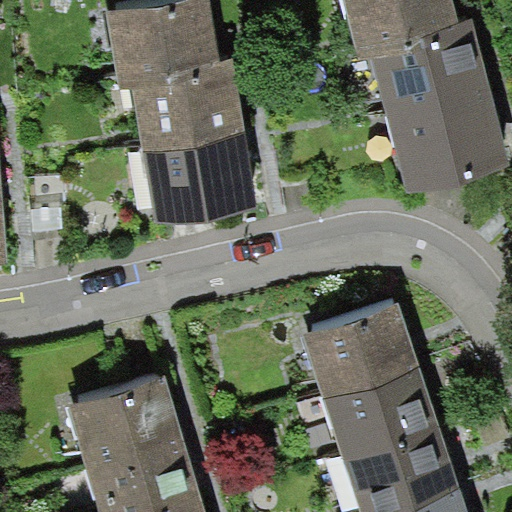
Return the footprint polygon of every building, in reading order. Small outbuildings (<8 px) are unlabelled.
[(120,0),(115,1),(127,70),(140,68),(215,55),(206,0),(205,0),(120,0)] [(380,37),(454,18),(448,0),(356,0),(367,41),(380,37)] [(397,104),(484,81),(470,28),(466,14),(454,18),(380,37),(397,104)] [(215,55),(140,68),(151,135),(239,120),(230,65),(228,53),(215,55)] [(484,81),(397,104),(415,172),(502,149),(487,92),(484,81)] [(239,120),(151,135),(163,205),(251,189),(246,159),(239,120)] [(392,296),(312,322),(332,384),(412,357),(397,310),(392,296)] [(332,384),(352,444),(432,417),(417,372),(412,357),(332,384)] [(159,369),(78,393),(96,455),(178,431),(164,384),(159,369)] [(352,444),(372,504),(452,477),(436,429),(432,417),(352,444)] [(182,446),(178,431),(96,455),(113,511),(128,511),(196,492),(182,446)] [(372,504),(374,511),(463,511),(456,489),(452,477),(372,504)] [(201,511),(200,508),(196,492),(128,511),(201,511)]
